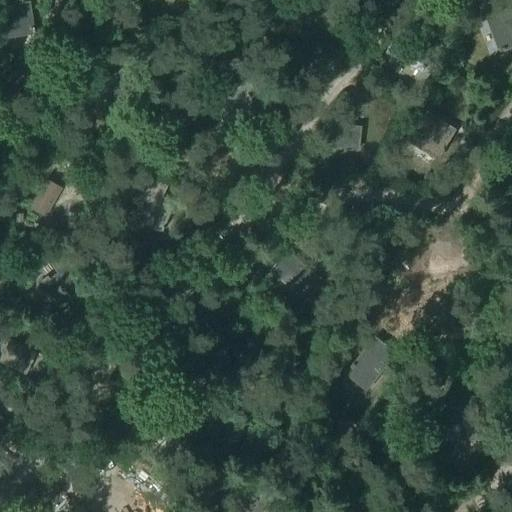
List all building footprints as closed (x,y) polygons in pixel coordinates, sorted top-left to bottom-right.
[(0,0),(0,22),(3,40),(33,35),(28,2),(16,4),(15,0),(0,0)] [(313,0),(278,0),(274,12),(306,23),(313,0)] [(511,6),(485,17),(498,52),(511,46),(511,6)] [(392,39),(385,53),(422,72),(429,59),(392,39)] [(143,89),(119,70),(99,96),(124,115),(143,89)] [(226,128),(256,110),(246,94),(253,89),(245,78),(209,100),(226,128)] [(454,130),(428,114),(411,143),(437,158),(454,130)] [(359,127),(326,124),(324,149),(357,152),(359,127)] [(46,179),(30,207),(44,215),(60,187),(46,179)] [(173,203),(145,191),(132,221),(160,234),(173,203)] [(22,214),(14,214),(15,223),(22,222),(22,214)] [(286,250),(268,270),(300,299),(318,278),(286,250)] [(434,254),(427,256),(432,283),(445,280),(444,275),(463,271),(460,255),(436,260),(434,254)] [(79,285),(73,277),(77,274),(66,261),(54,270),(57,274),(48,279),(46,277),(35,286),(43,297),(47,293),(54,303),(61,297),(66,303),(76,294),(73,290),(79,285)] [(511,337),(501,329),(491,342),(511,358),(511,337)] [(36,352),(8,340),(0,358),(0,365),(24,376),(36,352)] [(373,340),(345,375),(365,391),(392,359),(373,340)] [(186,397),(160,434),(180,449),(193,429),(205,411),(186,397)] [(477,406),(446,407),(445,441),(477,441),(477,406)] [(265,511),(267,506),(263,502),(246,498),(248,489),(238,487),(230,511),(265,511)] [(361,496),(359,502),(370,505),(372,498),(361,496)] [(388,511),(392,502),(381,499),(379,507),(370,505),(359,502),(356,511),(388,511)]
